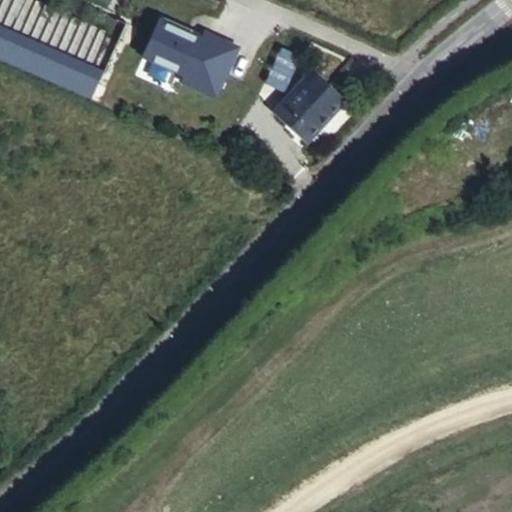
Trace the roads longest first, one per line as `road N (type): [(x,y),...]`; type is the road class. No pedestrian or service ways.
road 1 (tertiary): [(0,504),(108,407),(371,124),(504,0)]
road 2 (track): [(291,511),(345,471),(467,416),(511,405)]
road 3 (unknown): [(318,184),(209,64)]
